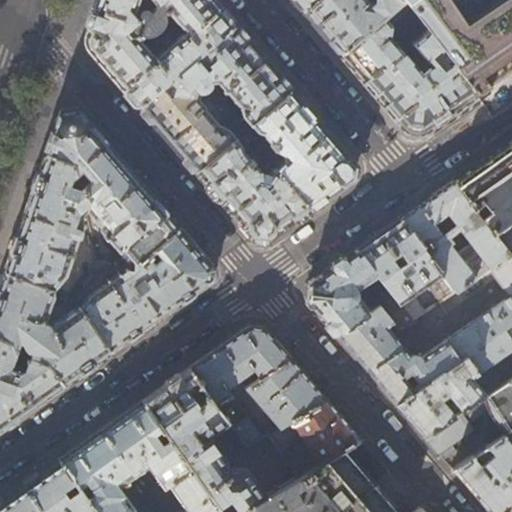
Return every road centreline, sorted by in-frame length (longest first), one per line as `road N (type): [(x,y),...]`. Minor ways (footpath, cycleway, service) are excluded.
road 1 (residential): [(255,281),(15,2)]
road 2 (residential): [(255,281),(0,458)]
road 3 (residential): [(453,511),(255,281)]
road 4 (residential): [(247,0),(403,179)]
road 5 (residential): [(403,179),(255,281)]
road 6 (residential): [(511,105),(403,179)]
